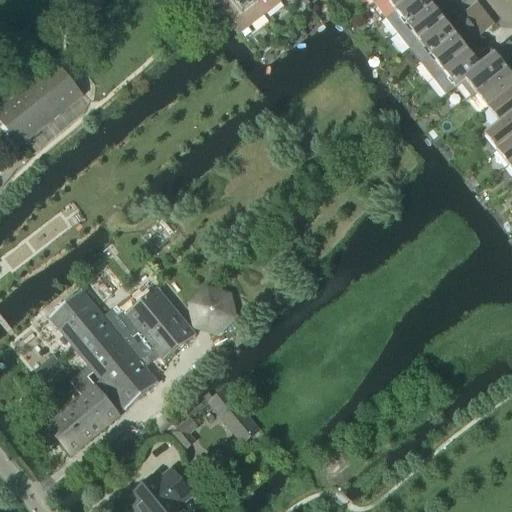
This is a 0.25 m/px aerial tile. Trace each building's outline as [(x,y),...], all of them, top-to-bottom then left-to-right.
[(210,0),(216,8),(238,35),(249,26),(264,14),(257,4),(253,0),(210,0)] [(253,0),(257,4),(264,14),(280,2),(278,0),(253,0)] [(380,0),(375,4),(386,19),(410,0),(380,0)] [(410,0),(386,19),(398,34),(442,0),(427,0),(427,1),(426,0),(410,0)] [(442,0),(398,34),(410,49),(444,23),(438,15),(453,3),(450,0),(442,0)] [(410,49),(422,65),(471,26),(466,19),(450,31),(444,23),(410,49)] [(422,65),(434,80),(468,53),(461,45),(477,33),(471,26),(422,65)] [(466,103),(476,95),(507,71),(500,63),(511,54),(511,47),(509,44),(494,55),(495,56),(464,80),(465,81),(455,89),(466,103)] [(446,96),(455,89),(465,81),(464,80),(495,56),(494,55),(489,49),(474,61),(468,53),(434,80),(446,96)] [(0,112),(0,124),(19,148),(82,98),(57,67),(0,112)] [(476,95),(488,111),(511,91),(511,78),(507,71),(476,95)] [(511,91),(488,111),(499,125),(500,126),(511,116),(511,91)] [(484,137),(497,153),(511,140),(511,116),(500,126),(499,125),(484,137)] [(511,140),(497,153),(509,168),(511,165),(511,140)] [(148,282),(103,320),(145,371),(158,360),(162,364),(194,338),(156,291),(155,291),(148,282)] [(190,307),(195,329),(217,337),(235,321),(230,298),(207,291),(190,307)] [(103,320),(81,294),(48,320),(89,370),(124,412),(125,413),(157,386),(145,371),(103,320)] [(86,372),(70,385),(82,400),(47,428),(71,457),(118,418),(87,380),(90,378),(86,372)] [(258,433),(225,392),(214,402),(209,396),(204,401),(208,406),(212,403),(245,443),(258,433)] [(195,429),(189,422),(173,435),(179,442),(195,429)] [(129,502),(130,501),(138,511),(181,511),(185,509),(184,508),(183,509),(180,505),(192,496),(172,472),(160,482),(157,478),(158,477),(157,476),(128,501),(129,502)]
